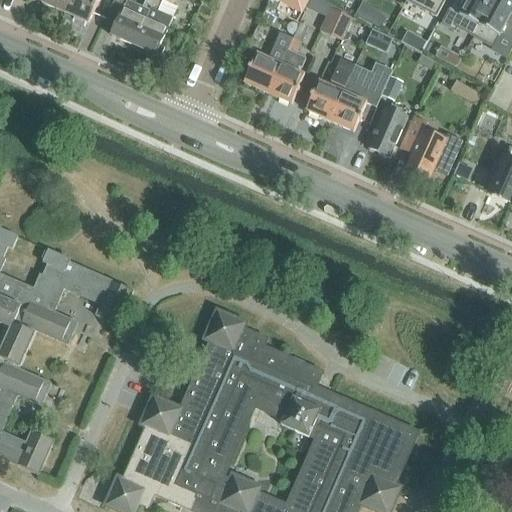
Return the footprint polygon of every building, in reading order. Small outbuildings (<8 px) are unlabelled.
[(41,0),(40,3),(64,14),(70,0),(41,0)] [(70,0),(64,14),(89,24),(99,0),(70,0)] [(114,0),(113,5),(124,9),(112,36),(134,46),(146,20),(150,11),(151,10),(155,0),(144,0),(141,7),(128,2),(128,0),(114,0)] [(166,48),(161,46),(168,30),(173,19),(178,8),(172,6),(174,0),(155,0),(151,10),(150,11),(146,20),(134,46),(133,50),(159,62),(166,48)] [(406,0),(405,1),(436,18),(446,0),(406,0)] [(454,0),(441,25),(456,33),(458,30),(474,38),(494,0),(454,0)] [(511,0),(494,0),(474,38),(494,49),(497,43),(511,50),(511,0)] [(362,4),(355,16),(367,23),(374,11),(362,4)] [(319,32),(331,37),(341,15),(329,9),(319,32)] [(341,15),(331,37),(342,41),(352,20),(341,15)] [(268,95),(292,39),(299,24),(290,21),(284,36),(281,35),(270,60),(258,55),(245,86),(268,95)] [(296,56),(301,44),(308,29),(299,24),(292,39),(268,95),(290,105),(304,75),(301,74),(307,60),(296,56)] [(419,40),(414,51),(421,54),(427,44),(419,40)] [(451,53),(446,64),(456,70),(462,59),(451,53)] [(320,83),(307,112),(330,123),(354,68),(348,65),(341,62),(330,87),(320,83)] [(354,68),(330,123),(354,133),(360,120),(361,121),(363,118),(361,117),(367,105),(377,109),(382,98),(390,79),(393,74),(377,66),(372,76),(354,68)] [(390,80),(382,98),(395,104),(404,86),(390,80)] [(466,100),(471,90),(457,82),(452,92),(466,100)] [(380,156),(385,159),(388,158),(391,159),(409,119),(387,109),(369,149),(378,153),(380,156)] [(463,144),(455,140),(451,138),(446,139),(426,130),(428,125),(415,119),(400,151),(413,157),(407,170),(429,180),(433,171),(447,177),(463,144)] [(511,205),(511,202),(511,149),(510,149),(490,195),(511,205)] [(459,164),(454,175),(469,182),(474,171),(459,164)] [(0,460),(39,477),(55,441),(32,431),(26,444),(2,434),(18,397),(42,407),(52,385),(21,371),(38,334),(68,347),(79,324),(55,314),(65,289),(102,305),(97,317),(119,327),(134,292),(69,264),(70,261),(49,252),(44,264),(48,265),(42,278),(40,277),(34,291),(0,276),(0,274),(6,262),(3,260),(8,248),(13,250),(18,239),(0,230),(0,460)] [(357,511),(361,505),(375,511),(391,511),(402,489),(395,486),(418,432),(316,388),(322,373),(264,348),(267,340),(245,330),(247,324),(218,311),(205,340),(211,342),(182,409),(154,397),(141,425),(148,428),(126,480),(119,477),(106,506),(120,511),(138,511),(141,505),(149,508),(156,494),(197,511),(357,511)]
